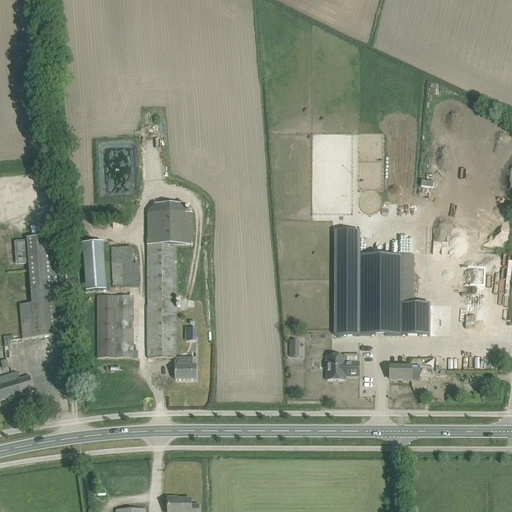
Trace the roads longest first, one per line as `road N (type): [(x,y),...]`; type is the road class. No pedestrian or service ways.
road 1 (track): [(45,0),(78,436)]
road 2 (secondary): [(0,451),(156,430),(400,431)]
